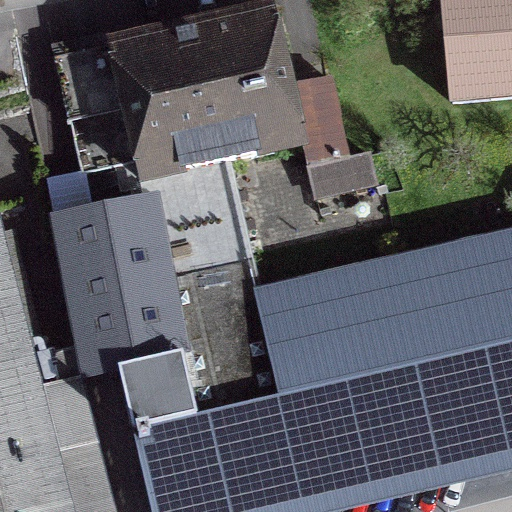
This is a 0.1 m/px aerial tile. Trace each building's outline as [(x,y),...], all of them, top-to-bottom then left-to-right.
[(511,98),(511,0),(442,0),(452,104),(511,98)] [(121,193),(139,189),(138,185),(227,165),(304,147),(315,198),(375,185),(368,156),(348,160),(331,81),(290,92),(272,15),(55,60),(81,178),(116,171),(121,193)] [(139,189),(145,213),(177,352),(116,362),(151,511),(246,511),(334,492),(314,404),(285,410),(258,297),(227,165),(138,185),(139,189)] [(86,368),(116,362),(177,352),(145,213),(61,228),(86,368)] [(511,238),(258,297),(285,410),(314,404),(334,492),(511,450),(511,238)] [(0,511),(113,511),(109,493),(80,381),(76,382),(69,352),(44,358),(46,365),(32,368),(0,243),(0,511)]
